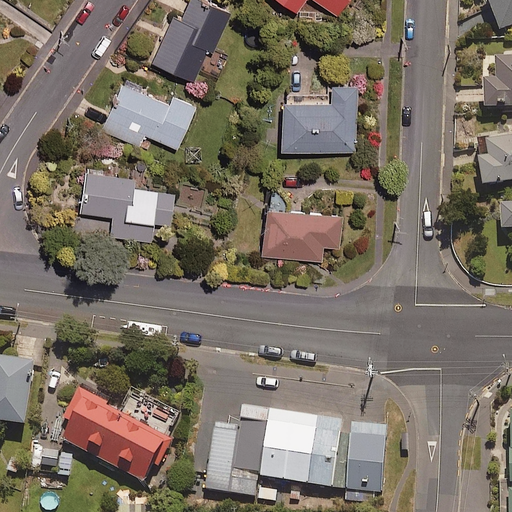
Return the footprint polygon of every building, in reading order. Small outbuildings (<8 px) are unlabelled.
[(229,7),(212,0),(186,0),(180,15),(171,11),(151,59),(193,77),(206,46),(212,48),(229,7)] [(284,0),(296,8),(301,0),(318,0),(336,13),(344,0),(284,0)] [(511,0),(490,0),(502,30),(511,25),(511,0)] [(511,56),(498,57),(498,79),(486,80),(487,107),(511,105),(511,56)] [(101,128),(148,147),(151,140),(142,136),(143,132),(176,145),(194,103),(171,93),(167,101),(121,81),(101,128)] [(356,83),(329,82),(328,97),(283,96),(282,147),(355,149),(356,83)] [(511,181),(511,137),(488,141),(491,157),(481,159),(485,185),(511,181)] [(133,174),(84,168),(79,209),(112,213),(109,234),(150,239),(153,219),(169,221),(173,188),(132,183),(133,174)] [(511,204),(502,205),(503,229),(511,228),(511,204)] [(342,214),(266,206),(261,253),(321,259),(323,245),(339,247),(342,214)] [(34,362),(0,358),(0,421),(27,425),(34,362)] [(108,404),(79,388),(62,421),(70,426),(63,440),(144,482),(167,437),(107,406),(108,404)] [(261,477),(271,410),(244,406),(240,429),(216,425),(212,449),(197,447),(193,471),(208,473),(206,489),(255,497),(258,476),(261,477)] [(335,487),(344,421),(271,410),(261,477),(335,487)] [(344,421),(335,487),(384,495),(389,427),(344,421)] [(40,476),(40,487),(63,488),(63,477),(40,476)]
